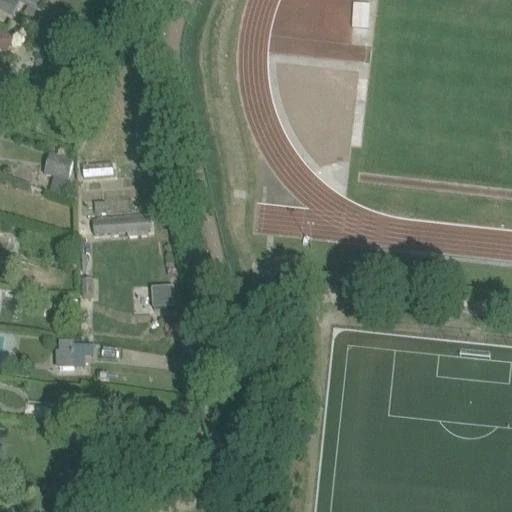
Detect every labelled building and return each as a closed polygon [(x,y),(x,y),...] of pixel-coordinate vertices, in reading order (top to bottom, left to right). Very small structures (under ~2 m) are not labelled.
[(22,2),(18,0),(7,0),(2,10),(14,17),(22,2)] [(142,0),(140,4),(147,7),(153,10),(157,0),(142,0)] [(36,13),(28,8),(24,15),(32,20),(36,13)] [(0,51),(5,54),(14,40),(0,31),(0,51)] [(55,159),(50,177),(54,178),(70,182),(74,163),(55,159)] [(95,205),(95,213),(107,212),(107,205),(95,205)] [(150,221),(94,225),(94,237),(128,235),(147,233),(151,233),(150,221)] [(59,250),(72,253),(75,240),(61,237),(59,250)] [(280,263),(282,275),(298,272),(297,260),(280,263)] [(173,290),(152,290),(152,311),(174,310),(173,290)] [(75,371),(74,343),(59,343),(59,354),(56,354),(56,371),(75,371)] [(56,502),(64,508),(74,495),(66,489),(56,502)]
